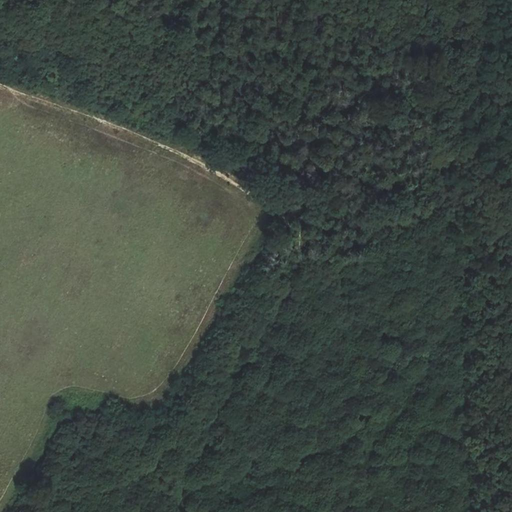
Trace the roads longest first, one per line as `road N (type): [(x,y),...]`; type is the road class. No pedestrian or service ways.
road 1 (track): [(0,83),(202,159),(305,221)]
road 2 (track): [(305,221),(327,229),(422,218),(444,199)]
